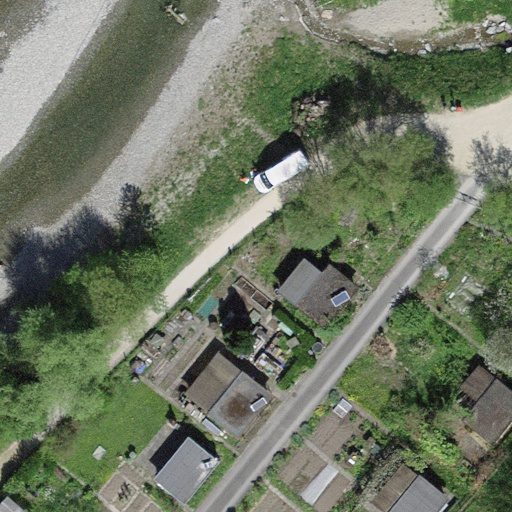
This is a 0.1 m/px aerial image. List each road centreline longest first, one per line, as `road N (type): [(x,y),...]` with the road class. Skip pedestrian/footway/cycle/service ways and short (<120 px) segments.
road 1 (track): [(483,139),(474,178),(445,223),(208,511)]
road 2 (unclassified): [(511,143),(385,129)]
